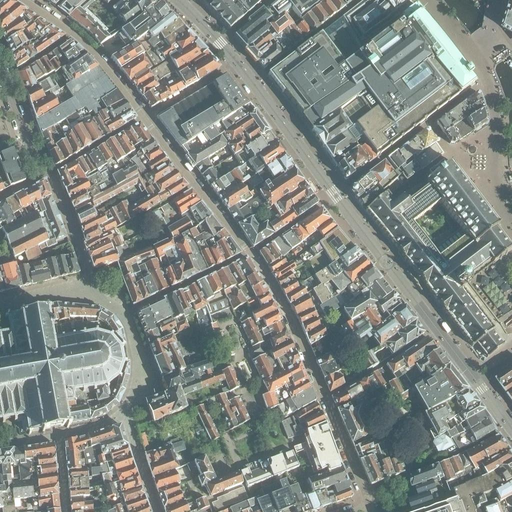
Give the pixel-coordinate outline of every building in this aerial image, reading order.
[(16,5),(8,0),(5,0),(0,4),(0,18),(11,9),(16,5)] [(68,17),(85,2),(83,0),(67,0),(58,9),(68,17)] [(87,0),(85,2),(68,17),(88,33),(100,45),(109,39),(110,38),(110,39),(117,34),(128,26),(143,16),(142,15),(159,2),(156,0),(87,0)] [(201,0),(209,8),(216,0),(201,0)] [(216,0),(209,8),(229,30),(248,13),(248,14),(253,9),(263,0),(216,0)] [(278,0),(269,8),(277,16),(278,18),(284,14),(290,22),(299,15),(308,7),(311,11),(318,6),(315,2),(313,0),(278,0)] [(326,0),(313,0),(318,6),(329,20),(336,14),(337,14),(326,0)] [(326,0),(337,14),(345,7),(341,1),(343,0),(349,0),(351,2),(354,0),(326,0)] [(396,12),(407,2),(410,0),(409,0),(366,0),(342,18),(360,47),(395,23),(401,19),(396,12)] [(510,6),(510,5),(493,0),(488,0),(487,7),(495,10),(508,14),(510,6)] [(148,32),(171,15),(159,2),(142,15),(143,16),(128,26),(117,34),(110,39),(110,38),(109,39),(110,41),(116,37),(121,43),(122,42),(125,46),(126,45),(127,47),(131,45),(131,44),(133,43),(133,44),(137,41),(148,32)] [(16,5),(11,9),(12,10),(11,11),(11,12),(7,16),(12,23),(23,14),(27,11),(16,5)] [(311,11),(310,12),(320,26),(324,23),(329,20),(318,6),(311,11)] [(312,33),(320,26),(310,12),(311,11),(308,7),(299,15),(312,33)] [(458,96),(474,83),(474,82),(474,81),(453,52),(447,45),(444,41),(439,35),(430,24),(421,14),(420,14),(415,7),(401,19),(395,23),(396,26),(356,56),(364,67),(368,72),(302,117),(312,131),(338,112),(346,122),(349,127),(346,130),(348,133),(345,135),(343,132),(338,135),(347,149),(354,144),(361,139),(376,158),(408,134),(458,96)] [(495,24),(503,29),(505,23),(508,14),(487,7),(486,11),(495,24)] [(277,19),(278,18),(269,8),(264,11),(262,9),(247,21),(249,23),(235,36),(244,46),(246,49),(266,33),(268,28),(267,27),(267,26),(277,19)] [(12,10),(11,9),(0,18),(0,29),(1,32),(12,23),(7,16),(11,12),(11,11),(12,10)] [(27,11),(23,14),(31,25),(39,19),(27,11)] [(23,14),(12,23),(1,32),(5,42),(21,33),(24,31),(28,35),(34,31),(30,25),(31,25),(23,14)] [(268,43),(272,40),(280,34),(286,29),(289,27),(292,25),(290,22),(284,14),(278,18),(277,19),(268,27),(267,26),(267,27),(268,28),(266,33),(246,49),(250,54),(254,57),(257,61),(272,48),(268,43)] [(157,36),(177,21),(173,17),(171,15),(148,32),(137,41),(147,53),(152,49),(160,44),(156,39),(158,38),(157,36)] [(304,39),(312,33),(299,15),(290,22),(292,25),(295,23),(297,25),(295,27),(304,39)] [(360,47),(342,18),(321,34),(342,62),(360,48),(360,47)] [(39,34),(49,26),(39,19),(31,25),(30,25),(34,31),(28,35),(29,36),(33,41),(38,38),(40,40),(35,43),(38,46),(40,45),(39,43),(43,40),(40,35),(39,34)] [(183,28),(177,21),(157,36),(158,38),(156,39),(160,44),(183,28)] [(295,27),(297,25),(295,23),(292,25),(289,27),(286,29),(297,44),(304,39),(295,27)] [(49,26),(40,35),(43,40),(57,31),(49,26)] [(158,55),(188,34),(183,28),(160,44),(152,49),(158,55)] [(286,29),(280,34),(292,48),(297,44),(286,29)] [(37,55),(56,42),(64,36),(57,31),(43,40),(39,43),(40,45),(38,46),(33,50),(37,55)] [(21,49),(29,43),(29,42),(27,43),(21,33),(5,42),(11,55),(21,49)] [(188,34),(158,55),(163,61),(180,49),(182,52),(196,42),(188,34)] [(344,65),(342,62),(321,34),(287,60),(268,75),(301,117),(368,72),(364,67),(356,56),(344,65)] [(292,48),(280,34),(272,40),(276,46),(283,55),(292,48)] [(61,52),(75,44),(69,39),(58,48),(61,52)] [(140,57),(120,70),(130,82),(136,90),(156,77),(159,82),(163,80),(179,70),(179,71),(187,65),(206,52),(196,42),(182,52),(180,49),(163,61),(158,55),(152,49),(147,53),(137,41),(133,44),(133,43),(131,44),(131,45),(132,45),(140,57)] [(29,43),(21,49),(25,55),(29,61),(37,55),(33,50),(38,46),(35,43),(31,46),(29,43)] [(70,66),(86,54),(75,44),(61,52),(58,48),(57,49),(51,53),(63,70),(69,65),(70,66)] [(140,57),(132,45),(111,58),(120,70),(140,57)] [(276,46),(272,48),(257,61),(264,69),(283,55),(276,46)] [(21,49),(11,55),(14,62),(25,55),(21,49)] [(206,52),(187,65),(191,71),(211,58),(206,52)] [(51,53),(45,58),(54,72),(55,73),(60,70),(61,71),(63,70),(51,53)] [(86,54),(70,66),(69,65),(63,70),(61,71),(67,81),(66,82),(68,85),(97,68),(86,54)] [(17,69),(29,61),(25,55),(14,62),(17,69)] [(54,72),(45,58),(29,67),(18,74),(26,93),(31,107),(45,99),(43,95),(49,92),(51,95),(59,90),(51,77),(37,85),(36,82),(54,72)] [(211,58),(191,71),(198,82),(199,81),(201,80),(213,73),(214,72),(219,68),(211,58)] [(179,70),(163,80),(167,85),(172,82),(171,80),(177,76),(186,89),(198,82),(191,71),(187,65),(179,71),(179,70)] [(85,109),(89,115),(93,113),(95,118),(99,116),(102,114),(101,113),(95,103),(100,101),(99,101),(115,91),(97,68),(68,85),(59,90),(51,95),(45,99),(31,107),(41,133),(41,134),(58,125),(64,121),(75,115),(85,109)] [(220,123),(248,106),(240,94),(225,76),(212,83),(157,117),(181,148),(220,124),(220,123)] [(179,93),(186,89),(177,76),(171,80),(172,82),(179,93)] [(166,90),(159,82),(156,77),(136,90),(142,98),(154,90),(158,95),(166,90)] [(166,90),(158,95),(163,101),(179,93),(172,82),(167,85),(163,80),(159,82),(166,90)] [(154,90),(142,98),(150,109),(157,105),(163,101),(158,95),(154,90)] [(102,114),(104,113),(124,101),(120,96),(115,91),(99,101),(100,101),(106,110),(101,113),(102,114)] [(479,100),(481,99),(480,95),(479,95),(479,94),(478,94),(477,94),(476,94),(463,103),(469,111),(473,109),(472,106),(479,102),(479,100)] [(482,102),(481,99),(479,100),(479,102),(472,106),(473,109),(469,111),(473,117),(484,110),(482,102)] [(124,101),(104,113),(102,114),(99,116),(103,123),(108,120),(105,115),(109,114),(113,120),(130,110),(124,101)] [(473,117),(469,111),(463,103),(455,109),(445,117),(452,128),(466,120),(473,117)] [(187,156),(254,113),(248,106),(220,123),(220,124),(181,148),(187,156)] [(85,109),(75,115),(92,144),(103,138),(89,115),(85,109)] [(113,120),(107,124),(108,126),(111,124),(115,131),(120,128),(136,118),(130,110),(113,120)] [(484,110),(473,117),(466,120),(474,132),(484,125),(485,126),(486,124),(486,121),(484,110)] [(349,127),(346,122),(338,112),(312,131),(317,138),(322,147),(338,135),(343,132),(345,135),(348,133),(346,130),(349,127)] [(93,113),(89,115),(103,138),(110,134),(104,125),(103,123),(99,116),(95,118),(93,113)] [(268,133),(254,113),(187,156),(195,166),(206,159),(227,147),(233,156),(234,156),(234,155),(268,133)] [(92,144),(75,115),(64,121),(68,128),(70,131),(71,131),(82,151),(92,144)] [(452,128),(445,117),(437,123),(438,125),(444,135),(453,129),(452,128)] [(474,132),(466,120),(452,128),(453,129),(460,140),(472,132),(473,133),(474,133),(473,132),(474,132)] [(108,126),(107,124),(104,125),(110,134),(115,131),(111,124),(108,126)] [(138,124),(123,134),(132,148),(140,143),(142,145),(152,140),(142,126),(141,125),(138,124)] [(60,128),(58,125),(41,134),(44,140),(57,134),(55,130),(60,128)] [(70,131),(68,128),(62,131),(64,135),(63,135),(64,137),(73,155),(82,151),(71,131),(70,131)] [(453,129),(444,135),(450,144),(453,145),(460,140),(453,129)] [(62,131),(57,134),(44,140),(46,146),(54,142),(64,137),(63,135),(64,135),(62,131)] [(436,143),(428,132),(428,131),(427,131),(426,131),(425,131),(413,140),(418,146),(416,147),(421,154),(436,143)] [(234,156),(233,156),(241,167),(276,144),(268,133),(234,155),(234,156)] [(135,152),(132,148),(123,134),(114,139),(120,149),(125,158),(127,157),(132,154),(135,152)] [(339,156),(347,149),(338,135),(322,147),(337,168),(343,179),(345,181),(354,174),(339,156)] [(73,155),(64,137),(54,142),(58,149),(64,161),(73,155)] [(125,158),(120,149),(114,139),(101,147),(96,150),(105,163),(107,168),(112,176),(121,171),(117,163),(121,160),(126,169),(127,169),(133,166),(125,158)] [(361,139),(354,144),(369,163),(376,158),(361,139)] [(143,148),(135,152),(139,159),(158,149),(156,146),(152,140),(142,145),(143,148)] [(418,146),(413,140),(396,153),(404,164),(412,158),(414,160),(421,154),(416,147),(418,146)] [(54,142),(46,146),(49,153),(58,149),(54,142)] [(414,160),(413,160),(419,168),(421,170),(421,171),(437,159),(443,154),(440,149),(436,143),(421,154),(414,160)] [(276,144),(241,167),(237,169),(229,174),(238,187),(241,185),(240,184),(255,175),(255,176),(257,174),(284,156),(276,144)] [(354,144),(347,149),(339,156),(354,174),(369,163),(354,144)] [(64,161),(58,149),(49,153),(49,154),(54,165),(55,166),(57,166),(64,161)] [(163,156),(158,149),(139,159),(144,166),(163,156)] [(0,154),(0,163),(10,187),(23,182),(24,179),(21,171),(18,164),(15,165),(12,158),(15,157),(12,150),(0,154)] [(105,163),(96,150),(88,155),(96,169),(97,171),(98,170),(99,172),(107,168),(105,163)] [(131,161),(127,157),(125,158),(133,166),(137,172),(144,168),(143,166),(144,166),(139,159),(135,152),(132,154),(134,158),(131,161)] [(404,164),(396,153),(388,160),(389,162),(395,171),(394,172),(398,177),(401,175),(406,182),(411,178),(421,171),(421,170),(419,168),(413,160),(414,160),(412,158),(404,164)] [(96,169),(88,155),(81,159),(89,173),(96,169)] [(137,172),(138,175),(141,179),(169,164),(163,156),(144,166),(143,166),(144,168),(137,172)] [(283,176),(293,169),(284,156),(257,174),(262,182),(261,183),(263,185),(279,174),(280,176),(282,175),(283,176)] [(89,173),(81,159),(78,161),(76,162),(85,179),(90,177),(88,174),(89,173)] [(206,159),(195,166),(202,176),(202,175),(212,169),(206,159)] [(85,179),(76,162),(65,168),(70,181),(75,179),(78,183),(85,179)] [(395,171),(389,162),(386,164),(398,179),(399,178),(398,177),(394,172),(395,171)] [(0,192),(10,187),(0,163),(0,192)] [(410,200),(407,203),(402,197),(394,203),(386,193),(366,211),(395,246),(398,250),(398,251),(398,252),(399,252),(401,255),(401,256),(402,256),(406,261),(409,265),(415,273),(414,274),(410,277),(414,283),(415,284),(419,288),(424,285),(430,293),(439,304),(438,305),(439,306),(440,306),(442,308),(441,309),(442,310),(443,310),(456,326),(455,327),(456,328),(456,327),(459,330),(458,330),(459,332),(459,331),(464,337),(466,339),(472,347),(476,344),(484,354),(487,358),(504,345),(501,341),(499,338),(494,331),(499,327),(500,326),(499,325),(498,325),(495,321),(467,284),(469,283),(468,282),(469,282),(473,279),(474,278),(478,275),(479,274),(482,272),(483,271),(487,268),(488,267),(492,264),(492,265),(499,260),(499,261),(501,260),(501,259),(502,258),(504,256),(505,257),(507,256),(506,255),(505,254),(511,249),(495,229),(498,226),(450,163),(449,164),(444,167),(441,163),(427,174),(430,178),(425,182),(428,186),(425,189),(424,188),(423,189),(424,190),(421,192),(420,191),(420,192),(418,194),(417,193),(416,194),(417,195),(414,197),(413,196),(413,197),(413,198),(411,200),(410,199),(409,199),(410,200)] [(398,179),(386,164),(386,165),(384,163),(367,175),(376,186),(378,189),(382,193),(385,189),(385,190),(387,188),(396,180),(398,179)] [(141,179),(141,180),(142,182),(144,185),(149,182),(151,185),(152,186),(174,172),(169,164),(141,179)] [(89,201),(95,198),(101,195),(108,191),(114,188),(121,184),(128,180),(138,175),(137,172),(133,166),(127,169),(126,169),(121,171),(112,176),(104,181),(69,200),(73,209),(89,201)] [(70,181),(65,168),(58,172),(58,173),(59,176),(60,179),(61,179),(65,190),(73,186),(72,185),(70,181)] [(112,176),(107,168),(99,172),(98,173),(99,174),(100,176),(101,176),(104,181),(112,176)] [(221,180),(212,169),(202,175),(202,176),(210,187),(221,180)] [(240,202),(228,210),(238,225),(251,218),(251,217),(270,209),(275,205),(304,185),(294,170),(293,169),(283,176),(282,175),(280,176),(279,174),(263,185),(266,190),(245,204),(240,202)] [(165,190),(181,181),(176,173),(174,172),(152,186),(156,192),(162,203),(165,201),(170,198),(165,190)] [(69,200),(104,181),(101,176),(100,176),(99,174),(98,173),(90,177),(85,179),(78,183),(72,185),(73,186),(65,190),(69,200)] [(229,174),(221,180),(210,187),(213,191),(214,191),(219,199),(238,187),(229,174)] [(142,182),(141,180),(141,179),(138,175),(128,180),(132,187),(137,185),(142,182)] [(374,188),(376,186),(367,175),(352,188),(351,188),(350,189),(350,190),(350,191),(350,192),(350,193),(357,201),(373,189),(374,188)] [(401,175),(398,177),(399,178),(398,179),(399,181),(402,185),(406,182),(401,175)] [(132,187),(128,180),(121,184),(125,191),(132,187)] [(391,194),(401,186),(396,180),(387,188),(391,194)] [(41,201),(51,197),(45,181),(35,186),(41,201)] [(170,198),(187,187),(181,181),(165,190),(170,198)] [(144,185),(142,182),(137,185),(141,193),(145,191),(146,189),(144,185)] [(245,204),(266,190),(263,185),(261,183),(246,193),(241,185),(238,187),(219,199),(228,210),(240,202),(245,204)] [(125,191),(121,184),(114,188),(117,195),(125,191)] [(146,189),(145,191),(149,197),(156,192),(152,186),(151,185),(146,189)] [(304,185),(275,205),(282,217),(284,216),(284,215),(291,210),(312,197),(304,185)] [(35,186),(22,193),(33,215),(37,213),(38,216),(45,212),(41,201),(35,186)] [(117,195),(114,188),(108,191),(112,198),(117,195)] [(362,207),(377,195),(373,189),(357,201),(362,207)] [(112,198),(108,191),(101,195),(105,202),(112,198)] [(177,208),(196,197),(190,191),(173,201),(177,208)] [(162,203),(156,192),(149,197),(141,202),(146,212),(162,203)] [(33,215),(22,193),(14,198),(21,211),(23,210),(27,217),(33,215)] [(105,202),(101,195),(95,198),(99,205),(105,202)] [(45,212),(38,216),(47,239),(53,236),(55,241),(66,237),(61,224),(62,224),(55,209),(51,197),(41,201),(45,212)] [(201,204),(196,197),(177,208),(181,216),(201,204)] [(312,197),(291,210),(297,218),(313,207),(317,204),(312,197)] [(21,211),(14,198),(5,203),(15,223),(27,217),(23,210),(21,211)] [(95,198),(89,201),(92,205),(93,206),(94,207),(93,208),(94,208),(99,205),(95,198)] [(82,213),(91,209),(90,206),(91,205),(92,205),(89,201),(73,209),(76,216),(82,213)] [(125,201),(120,204),(129,221),(135,218),(129,208),(125,201)] [(181,216),(177,208),(173,201),(170,202),(160,209),(163,213),(170,210),(171,212),(177,209),(180,216),(181,216)] [(141,202),(129,208),(135,218),(146,212),(141,202)] [(15,223),(5,203),(0,205),(0,230),(2,230),(2,229),(15,223)] [(129,221),(120,204),(115,207),(124,224),(129,221)] [(181,216),(180,216),(183,220),(167,229),(174,241),(181,237),(180,236),(187,232),(199,225),(212,218),(211,217),(201,204),(181,216)] [(100,216),(108,211),(106,207),(98,211),(99,214),(100,216)] [(124,224),(115,207),(108,211),(112,219),(117,228),(124,224)] [(99,214),(95,216),(92,211),(91,209),(82,213),(76,216),(77,218),(80,226),(100,216),(99,214)] [(324,240),(337,230),(335,227),(321,209),(311,217),(299,225),(296,227),(302,236),(296,240),(299,245),(306,240),(311,246),(313,248),(324,240)] [(284,216),(282,217),(277,220),(282,228),(297,218),(291,210),(284,215),(284,216)] [(82,235),(112,219),(108,211),(100,216),(80,226),(82,235)] [(37,213),(33,215),(27,217),(15,223),(2,229),(2,230),(14,258),(24,253),(28,262),(41,255),(37,247),(39,246),(41,250),(47,248),(50,247),(47,239),(38,216),(37,213)] [(223,232),(212,218),(199,225),(203,235),(208,232),(213,240),(216,237),(223,232)] [(258,228),(251,218),(238,225),(238,226),(253,248),(267,238),(274,234),(268,226),(266,222),(258,228)] [(117,228),(112,219),(82,235),(85,244),(85,243),(101,235),(117,228)] [(282,228),(277,220),(268,226),(274,234),(282,228)] [(296,227),(290,231),(296,240),(302,236),(296,227)] [(331,265),(353,249),(337,230),(324,240),(313,248),(299,257),(303,265),(306,263),(306,264),(323,252),(331,265)] [(299,245),(296,240),(290,231),(281,237),(291,251),(299,245)] [(88,252),(108,242),(111,241),(118,237),(114,232),(86,245),(88,252)] [(207,270),(200,255),(197,249),(187,232),(180,236),(181,237),(184,242),(199,274),(207,270)] [(240,254),(231,243),(223,232),(216,237),(219,242),(225,238),(226,240),(225,241),(233,258),(240,254)] [(56,245),(55,241),(53,236),(47,239),(50,247),(56,245)] [(124,245),(123,243),(121,244),(119,238),(118,237),(111,241),(112,240),(116,247),(111,249),(108,242),(88,252),(91,261),(105,254),(106,256),(109,254),(108,253),(124,245)] [(296,257),(291,251),(281,237),(273,243),(280,254),(283,252),(286,255),(290,261),(296,257)] [(306,240),(299,245),(291,251),(296,257),(311,246),(306,240)] [(199,274),(184,242),(174,246),(172,241),(168,242),(167,241),(153,248),(159,260),(165,257),(171,269),(172,268),(174,272),(173,273),(178,284),(199,274)] [(220,243),(215,245),(216,247),(225,262),(233,258),(225,241),(220,243)] [(124,245),(108,253),(109,254),(113,252),(117,263),(120,270),(123,279),(132,275),(129,267),(136,264),(140,262),(154,257),(150,248),(133,256),(125,259),(122,257),(121,252),(129,249),(126,242),(123,243),(124,245)] [(280,254),(273,243),(265,249),(274,263),(282,258),(286,255),(285,255),(286,255),(283,252),(280,254)] [(216,247),(212,249),(208,251),(216,267),(224,262),(225,262),(216,247)] [(64,257),(69,275),(79,273),(70,248),(67,249),(69,255),(64,257)] [(286,264),(282,258),(274,263),(265,249),(259,253),(271,273),(272,274),(286,265),(286,264)] [(334,279),(362,259),(353,249),(331,265),(331,266),(327,269),(327,268),(326,268),(334,279)] [(216,267),(208,251),(200,255),(207,270),(216,267)] [(113,252),(109,254),(106,256),(105,254),(91,261),(93,269),(117,263),(113,252)] [(69,275),(64,257),(55,259),(59,278),(69,275)] [(165,257),(159,260),(162,266),(166,263),(169,269),(165,271),(165,269),(163,270),(164,272),(167,278),(171,287),(178,284),(173,273),(174,272),(172,268),(171,269),(165,257)] [(290,273),(303,265),(299,257),(291,262),(291,263),(287,266),(286,265),(272,274),(272,276),(276,282),(290,273)] [(245,258),(235,263),(250,289),(261,283),(255,273),(254,270),(246,258),(245,258)] [(55,259),(45,261),(50,280),(59,278),(55,259)] [(313,293),(319,303),(312,307),(313,309),(317,307),(331,298),(345,289),(371,269),(362,259),(334,279),(326,268),(314,276),(311,278),(300,284),(302,288),(307,297),(313,293)] [(156,260),(143,265),(148,275),(157,294),(168,289),(164,279),(156,260)] [(22,287),(17,268),(16,268),(15,265),(16,265),(16,263),(15,264),(14,261),(8,263),(8,265),(0,267),(0,274),(5,291),(22,287)] [(45,261),(36,263),(41,282),(50,280),(45,261)] [(36,263),(27,266),(31,285),(41,282),(36,263)] [(255,297),(250,289),(235,263),(226,268),(239,292),(245,302),(255,297)] [(132,275),(123,279),(127,289),(136,285),(143,282),(140,276),(137,268),(136,266),(136,264),(129,267),(132,275)] [(150,298),(157,294),(148,275),(143,265),(137,268),(140,276),(143,282),(150,298)] [(27,266),(17,268),(22,287),(31,285),(27,266)] [(239,292),(226,268),(214,274),(214,275),(187,289),(193,303),(197,301),(199,306),(205,302),(212,299),(214,302),(216,302),(225,298),(226,300),(226,299),(239,292)] [(380,281),(371,269),(345,289),(331,298),(317,307),(317,308),(319,307),(325,318),(340,309),(340,308),(349,302),(380,281)] [(290,273),(276,282),(280,289),(293,281),(294,280),(290,273)] [(293,281),(280,289),(284,295),(297,287),(293,281)] [(373,306),(391,294),(380,281),(349,302),(351,306),(343,310),(342,311),(343,312),(340,313),(347,324),(373,306)] [(150,298),(143,282),(136,285),(143,301),(150,298)] [(267,294),(261,283),(250,289),(255,297),(256,299),(267,294)] [(143,301),(136,285),(127,289),(130,297),(132,304),(133,304),(135,304),(135,305),(143,301)] [(302,288),(299,290),(286,298),(291,307),(307,297),(302,288)] [(193,303),(187,289),(181,291),(187,305),(188,305),(192,316),(190,317),(195,315),(195,314),(196,314),(192,303),(193,303)] [(187,305),(181,291),(174,295),(182,312),(181,313),(188,328),(193,326),(190,317),(192,316),(188,305),(187,305)] [(245,302),(239,292),(226,299),(230,308),(231,308),(232,311),(246,303),(245,302)] [(383,322),(385,321),(404,308),(399,301),(392,293),(391,294),(373,306),(383,322)] [(256,299),(255,297),(245,302),(246,303),(251,315),(255,324),(277,312),(271,302),(272,302),(270,298),(269,299),(267,294),(256,299)] [(163,300),(171,318),(174,317),(175,320),(168,324),(165,324),(166,326),(163,328),(165,333),(176,328),(178,333),(188,329),(188,328),(181,313),(182,312),(174,295),(163,300)] [(307,297),(291,307),(296,318),(313,309),(312,307),(307,297)] [(230,308),(226,299),(226,300),(225,298),(216,302),(220,312),(230,308)] [(171,318),(163,300),(156,303),(163,322),(166,321),(171,318)] [(197,301),(193,303),(192,303),(196,314),(195,314),(195,315),(200,329),(210,325),(211,325),(205,309),(208,307),(205,302),(199,306),(197,301)] [(209,316),(220,312),(216,302),(214,302),(207,305),(208,307),(205,309),(211,325),(212,325),(212,324),(212,323),(209,316)] [(163,322),(156,303),(148,307),(155,325),(158,323),(158,325),(163,322)] [(56,304),(47,306),(48,308),(50,308),(50,310),(48,310),(50,322),(52,322),(59,321),(59,322),(61,321),(57,305),(56,304)] [(70,317),(68,306),(57,305),(61,321),(64,320),(65,324),(67,324),(66,320),(69,319),(68,317),(70,317)] [(89,323),(87,323),(82,323),(78,324),(77,322),(67,324),(65,324),(54,326),(53,323),(52,322),(50,322),(48,310),(50,310),(50,308),(48,308),(47,306),(46,306),(44,306),(45,309),(38,310),(37,311),(37,312),(33,313),(29,314),(29,312),(28,312),(22,313),(22,310),(20,311),(20,314),(9,316),(9,313),(7,313),(7,316),(4,317),(5,319),(8,318),(10,332),(0,334),(0,331),(0,420),(1,420),(2,424),(4,424),(4,420),(13,418),(14,422),(16,421),(16,418),(25,416),(27,430),(24,430),(25,433),(28,432),(28,435),(30,434),(30,432),(41,430),(42,432),(44,432),(43,429),(49,428),(50,427),(54,426),(58,426),(59,427),(65,426),(66,428),(69,428),(68,425),(71,425),(71,424),(70,423),(67,423),(65,408),(87,404),(86,398),(85,394),(88,392),(95,390),(108,388),(108,386),(118,378),(119,376),(124,364),(126,364),(126,362),(123,361),(120,349),(123,347),(122,346),(121,347),(120,346),(111,336),(110,335),(97,331),(97,330),(89,329),(89,323)] [(84,318),(84,307),(68,306),(70,317),(84,318)] [(383,322),(373,306),(347,324),(353,333),(367,324),(370,330),(383,322)] [(98,308),(84,307),(84,318),(85,318),(87,321),(87,323),(89,323),(88,321),(98,323),(98,319),(98,309),(98,308)] [(155,325),(148,307),(138,311),(137,315),(137,316),(145,335),(157,330),(155,325)] [(370,330),(367,324),(343,340),(345,344),(349,350),(365,337),(368,341),(371,338),(377,347),(384,342),(415,322),(404,308),(385,321),(383,322),(370,330)] [(112,317),(98,309),(98,319),(106,324),(112,317)] [(318,319),(318,318),(313,309),(296,318),(301,328),(318,319)] [(281,321),(277,312),(255,324),(257,329),(259,333),(261,332),(281,321)] [(251,315),(245,318),(239,321),(246,334),(257,329),(255,324),(251,315)] [(322,316),(318,318),(318,319),(301,328),(305,337),(326,326),(327,325),(326,324),(322,316)] [(121,330),(112,317),(106,324),(107,325),(106,325),(107,326),(111,332),(111,334),(110,335),(111,336),(112,334),(113,333),(121,330)] [(97,330),(98,323),(88,321),(89,329),(97,330)] [(285,331),(281,321),(261,332),(263,337),(270,334),(271,336),(272,338),(285,331)] [(415,340),(424,334),(415,322),(384,342),(387,347),(392,355),(415,340)] [(353,333),(347,324),(337,330),(343,340),(353,333)] [(324,331),(327,330),(329,329),(327,325),(326,326),(305,337),(309,346),(312,344),(321,340),(326,336),(325,334),(324,331)] [(176,328),(165,333),(162,335),(164,340),(172,336),(178,333),(176,328)] [(220,332),(219,329),(213,332),(214,336),(219,348),(229,343),(223,331),(220,332)] [(257,329),(246,334),(251,345),(252,348),(263,342),(261,338),(263,337),(261,332),(259,333),(257,329)] [(125,346),(121,330),(113,333),(123,345),(122,346),(120,346),(121,347),(122,346),(123,347),(125,346)] [(150,346),(163,340),(159,330),(157,330),(145,335),(150,346)] [(290,342),(285,331),(272,338),(268,340),(270,344),(272,350),(290,342)] [(166,349),(176,345),(172,336),(164,340),(150,346),(155,358),(168,353),(166,349)] [(395,379),(437,351),(427,338),(386,366),(392,375),(395,379)] [(261,348),(270,344),(268,340),(263,342),(252,348),(247,350),(251,360),(264,354),(261,348)] [(275,377),(263,384),(268,394),(262,396),(267,411),(274,408),(277,407),(309,388),(307,382),(299,364),(294,351),(290,342),(272,350),(264,354),(270,367),(275,377)] [(378,347),(370,352),(372,356),(379,352),(387,347),(384,342),(377,347),(378,347)] [(234,355),(229,343),(219,348),(221,351),(222,356),(225,363),(226,363),(229,361),(232,360),(231,357),(234,355)] [(178,344),(176,345),(166,349),(168,353),(155,358),(163,379),(185,370),(180,358),(183,357),(178,344)] [(336,357),(347,350),(349,350),(345,344),(333,350),(334,352),(336,357)] [(355,364),(347,350),(336,357),(337,359),(340,358),(344,365),(336,368),(333,361),(319,368),(321,373),(324,380),(338,373),(355,364)] [(222,356),(221,351),(210,356),(212,360),(222,356)] [(402,393),(448,367),(437,351),(395,379),(396,381),(403,376),(408,384),(400,389),(402,393)] [(333,361),(337,359),(336,357),(334,352),(316,362),(319,368),(333,361)] [(372,356),(370,352),(359,359),(366,371),(377,365),(372,356)] [(270,367),(264,354),(251,360),(257,373),(270,367)] [(220,371),(221,372),(222,372),(221,371),(217,359),(210,361),(185,370),(163,379),(168,392),(220,371)] [(236,377),(229,361),(226,363),(228,369),(222,372),(221,372),(224,381),(225,383),(236,377)] [(108,399),(108,397),(101,398),(106,414),(118,404),(120,400),(124,391),(128,377),(128,362),(126,362),(126,364),(126,365),(122,376),(121,375),(120,377),(119,376),(118,378),(115,387),(110,398),(108,399)] [(275,377),(270,367),(257,373),(262,383),(263,383),(275,377)] [(467,391),(459,382),(461,380),(457,375),(456,376),(448,367),(402,393),(399,396),(402,402),(411,396),(411,395),(415,393),(426,413),(467,391)] [(388,382),(380,369),(376,372),(384,385),(388,383),(388,382)] [(511,381),(511,370),(511,371),(497,380),(499,382),(503,388),(511,381)] [(220,371),(168,392),(165,393),(163,393),(145,400),(153,422),(181,411),(186,409),(182,397),(201,390),(201,389),(224,381),(221,372),(220,371)] [(376,372),(367,378),(374,391),(381,388),(383,386),(382,385),(384,385),(376,372)] [(344,385),(338,373),(324,380),(329,393),(344,385)] [(236,377),(225,383),(227,387),(230,392),(241,387),(236,377)] [(374,391),(367,378),(357,384),(361,393),(362,393),(368,389),(371,393),(374,391)] [(402,393),(400,389),(396,381),(395,379),(388,383),(395,398),(399,396),(402,393)] [(511,381),(503,388),(509,396),(511,394),(511,381)] [(395,398),(388,383),(384,385),(382,385),(383,386),(381,388),(384,393),(377,397),(374,391),(371,393),(368,389),(362,393),(366,403),(368,402),(373,410),(395,398)] [(366,403),(362,393),(361,393),(357,384),(345,391),(346,392),(351,403),(354,402),(357,408),(359,407),(366,403)] [(309,388),(277,407),(283,419),(312,402),(315,401),(309,388)] [(90,400),(97,399),(95,390),(88,392),(85,394),(86,398),(90,397),(90,400)] [(346,392),(345,391),(332,398),(337,410),(348,404),(349,405),(351,403),(346,392)] [(483,412),(467,391),(426,413),(424,414),(432,429),(429,430),(434,440),(432,444),(437,453),(441,453),(442,453),(444,457),(459,450),(453,438),(456,436),(453,430),(456,428),(456,427),(483,412)] [(101,398),(97,399),(90,400),(90,397),(86,398),(87,404),(90,420),(106,414),(101,398)] [(211,404),(217,401),(215,397),(205,401),(207,405),(211,404)] [(228,405),(231,412),(232,414),(244,409),(238,397),(233,399),(228,402),(227,399),(226,399),(228,405)] [(228,405),(226,399),(225,398),(217,401),(220,407),(220,408),(228,405)] [(304,422),(321,412),(317,403),(296,415),(292,417),(294,422),(297,420),(300,425),(304,422)] [(90,420),(87,404),(65,408),(67,423),(70,423),(71,424),(90,420)] [(348,404),(337,410),(343,426),(347,435),(354,448),(369,441),(373,439),(359,407),(357,408),(351,411),(349,405),(348,404)] [(199,418),(207,414),(203,405),(194,408),(199,418)] [(231,412),(228,405),(220,408),(223,415),(231,412)] [(232,414),(234,420),(238,427),(249,421),(249,420),(244,409),(232,414)] [(234,420),(232,414),(231,412),(223,415),(227,423),(234,420)] [(306,432),(308,431),(325,424),(321,412),(304,422),(307,429),(304,430),(301,429),(300,425),(296,427),(293,428),(295,434),(303,431),(303,433),(306,432)] [(489,419),(483,412),(456,427),(456,428),(453,430),(456,436),(489,419)] [(207,414),(199,418),(203,426),(211,422),(207,414)] [(23,431),(27,430),(25,416),(16,418),(16,421),(16,422),(21,421),(23,431)] [(296,427),(294,422),(292,417),(281,422),(287,439),(301,435),(303,433),(303,431),(295,434),(293,428),(296,427)] [(489,419),(456,436),(453,438),(459,450),(475,443),(492,434),(497,431),(498,431),(489,419)] [(234,420),(227,423),(230,430),(230,431),(238,427),(234,420)] [(211,422),(203,426),(206,434),(215,430),(211,422)] [(342,469),(332,442),(329,435),(329,433),(328,431),(327,429),(325,424),(308,431),(306,432),(307,437),(308,439),(309,442),(293,447),(296,454),(305,451),(314,474),(327,470),(328,474),(342,469)] [(116,427),(103,430),(87,435),(90,443),(91,448),(99,445),(100,449),(103,456),(109,454),(111,454),(110,452),(127,447),(120,425),(116,427)] [(215,430),(206,434),(211,442),(219,438),(218,437),(218,436),(215,430)] [(403,457),(391,430),(385,433),(388,439),(395,458),(396,458),(397,460),(394,461),(395,466),(398,464),(402,474),(403,473),(402,469),(404,468),(400,458),(403,457)] [(84,450),(88,449),(86,444),(90,443),(87,435),(67,441),(65,444),(66,453),(78,452),(79,454),(84,453),(84,450)] [(384,448),(382,441),(380,436),(373,439),(369,441),(372,449),(374,452),(384,448)] [(477,469),(511,451),(509,447),(501,436),(495,439),(489,442),(482,445),(459,457),(440,465),(444,475),(444,476),(446,479),(445,479),(451,492),(455,491),(454,490),(479,479),(475,471),(477,470),(477,469)] [(164,448),(179,443),(178,440),(170,442),(171,443),(163,446),(164,448)] [(372,449),(369,441),(354,448),(357,455),(372,449)] [(178,468),(173,454),(185,450),(183,442),(179,443),(164,448),(145,454),(148,465),(153,479),(174,470),(178,468)] [(42,446),(34,447),(34,458),(46,457),(54,456),(54,444),(42,446)] [(100,465),(98,457),(97,457),(95,451),(96,450),(99,449),(100,449),(99,445),(91,448),(88,449),(84,450),(84,453),(84,460),(86,470),(87,470),(91,469),(100,469),(100,465)] [(34,458),(34,447),(23,448),(25,464),(30,464),(31,469),(34,469),(34,468),(33,464),(33,459),(34,458)] [(130,455),(127,447),(110,452),(111,454),(109,454),(112,461),(130,455)] [(23,448),(13,450),(13,465),(13,466),(18,466),(18,465),(25,464),(23,448)] [(389,460),(384,448),(374,452),(370,454),(372,457),(375,466),(386,461),(389,460)] [(372,449),(357,455),(359,461),(360,461),(360,462),(372,457),(370,454),(374,452),(372,449)] [(13,465),(13,450),(0,451),(0,508),(2,508),(2,511),(14,511),(13,499),(34,497),(33,488),(32,478),(31,478),(31,473),(31,469),(30,464),(25,464),(18,465),(18,466),(18,467),(18,473),(19,473),(19,476),(10,477),(9,466),(13,465)] [(246,488),(298,468),(292,452),(288,453),(287,450),(281,452),(282,455),(276,458),(274,455),(269,457),(270,460),(263,463),(261,460),(255,462),(257,465),(250,468),(249,465),(243,467),(244,470),(240,472),(246,488)] [(499,470),(511,461),(511,451),(477,469),(477,470),(475,471),(479,479),(499,469),(499,470)] [(79,454),(78,452),(66,453),(67,471),(86,470),(84,460),(79,461),(79,454)] [(108,469),(106,463),(100,465),(100,469),(102,476),(134,466),(130,455),(112,461),(112,462),(113,468),(108,469)] [(55,465),(54,457),(54,456),(46,457),(34,458),(33,459),(33,464),(37,463),(38,468),(34,468),(34,469),(55,465)] [(216,481),(205,457),(189,464),(192,473),(199,470),(202,478),(198,479),(202,489),(205,487),(208,496),(242,484),(237,473),(221,479),(216,481)] [(382,481),(375,466),(372,457),(360,462),(365,473),(369,484),(372,485),(382,481)] [(395,466),(394,461),(390,463),(389,460),(386,461),(393,477),(402,474),(398,464),(395,466)] [(393,477),(386,461),(375,466),(382,481),(393,477)] [(511,481),(511,461),(499,470),(499,469),(479,479),(454,490),(455,491),(457,497),(458,498),(459,498),(461,503),(463,502),(466,511),(476,511),(477,511),(472,499),(495,491),(495,490),(507,484),(511,481)] [(34,469),(31,469),(31,473),(36,472),(37,478),(56,475),(55,465),(34,469)] [(433,479),(444,475),(440,465),(409,477),(412,486),(415,485),(433,479)] [(134,466),(102,476),(103,483),(104,487),(112,484),(110,477),(116,475),(119,482),(138,477),(134,466)] [(100,469),(91,469),(91,471),(91,476),(91,477),(97,477),(99,476),(102,476),(100,469)] [(344,477),(342,469),(328,474),(308,480),(312,494),(314,493),(324,490),(333,487),(346,482),(344,477)] [(87,477),(87,474),(87,470),(86,470),(67,471),(68,481),(87,479),(87,477)] [(174,470),(153,479),(157,491),(177,485),(179,484),(174,470)] [(37,478),(32,478),(33,488),(57,485),(56,475),(37,478)] [(88,489),(92,488),(91,485),(95,485),(95,484),(103,483),(102,476),(99,476),(97,477),(91,477),(92,479),(87,479),(68,481),(69,490),(80,489),(88,488),(88,489)] [(121,493),(141,487),(138,477),(119,482),(112,484),(104,487),(106,495),(105,495),(106,498),(116,495),(114,489),(118,487),(121,493)] [(419,495),(429,491),(437,488),(433,479),(415,485),(419,495)] [(304,503),(301,497),(300,497),(297,485),(288,489),(284,482),(285,481),(285,480),(261,490),(261,491),(262,491),(264,498),(256,501),(260,511),(282,511),(283,511),(284,510),(287,509),(288,510),(289,510),(291,509),(294,509),(295,511),(310,511),(307,502),(304,503)] [(511,498),(511,497),(511,481),(507,484),(495,490),(495,491),(500,502),(511,498)] [(349,490),(346,482),(333,487),(336,495),(349,490)] [(33,488),(34,497),(34,498),(58,495),(57,485),(33,488)] [(177,485),(157,491),(164,509),(184,502),(184,500),(183,501),(177,485)] [(106,495),(104,487),(102,487),(96,487),(92,488),(88,489),(88,488),(80,489),(69,490),(70,497),(89,496),(88,492),(96,491),(97,495),(105,495),(106,495)] [(124,503),(144,496),(141,487),(121,493),(116,495),(106,498),(108,503),(109,508),(109,509),(114,507),(118,505),(120,505),(118,500),(118,498),(122,497),(124,503)] [(247,498),(243,487),(228,493),(228,494),(216,499),(217,501),(211,504),(214,511),(232,505),(241,501),(247,498)] [(330,505),(327,498),(326,495),(331,493),(326,494),(324,490),(314,493),(320,509),(330,505)] [(349,490),(336,495),(334,495),(336,503),(345,500),(352,497),(351,496),(349,490)] [(412,509),(432,501),(429,491),(419,495),(409,498),(412,509)] [(485,511),(484,509),(500,502),(495,491),(472,499),(477,511),(476,511),(485,511)] [(314,493),(312,494),(301,497),(304,503),(307,502),(310,511),(312,511),(320,509),(314,493)] [(332,496),(331,493),(326,495),(327,498),(330,505),(336,503),(334,495),(332,496)] [(59,508),(58,495),(34,498),(35,508),(34,508),(34,510),(46,508),(46,510),(46,511),(59,510),(59,508)] [(89,496),(70,497),(70,511),(85,511),(93,511),(92,502),(91,496),(89,496)] [(127,511),(129,511),(147,505),(144,496),(124,503),(120,505),(118,505),(114,507),(115,511),(122,511),(121,507),(125,506),(127,511)] [(511,511),(511,497),(511,498),(500,502),(484,509),(485,511),(511,511)] [(195,502),(191,503),(193,506),(194,505),(195,507),(197,507),(198,510),(199,511),(209,507),(205,498),(195,502)] [(458,498),(418,511),(466,511),(463,502),(461,503),(459,498),(458,498)] [(255,499),(246,503),(249,509),(250,511),(260,511),(256,501),(255,499)] [(188,511),(187,508),(193,506),(191,503),(186,506),(185,503),(184,502),(164,509),(164,510),(164,511),(188,511)] [(242,511),(249,509),(246,503),(229,510),(229,511),(242,511)]
